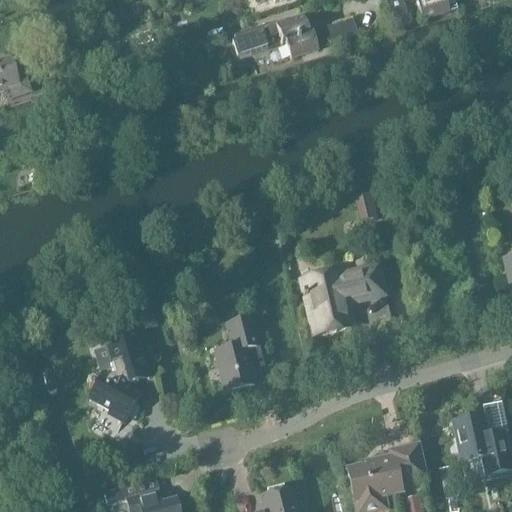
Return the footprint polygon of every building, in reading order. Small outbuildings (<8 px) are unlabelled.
[(395,32),(410,27),(401,0),(395,0),(386,3),(395,32)] [(414,0),(422,23),(449,15),(444,0),(445,0),(414,0)] [(308,36),(303,19),(275,28),(274,25),(230,38),(231,42),(227,44),(232,59),(263,49),(261,43),(278,37),(281,47),(285,46),(291,62),(318,53),(312,34),(308,36)] [(328,46),(357,37),(352,22),(323,31),(328,46)] [(0,95),(8,93),(12,101),(32,93),(25,74),(16,77),(11,61),(0,64),(0,95)] [(32,145),(24,148),(27,158),(35,155),(32,145)] [(337,177),(325,181),(328,190),(340,186),(337,177)] [(349,318),(346,307),(383,298),(377,271),(340,279),(339,275),(302,284),(315,339),(334,334),(332,322),(349,318)] [(65,315),(50,319),(52,328),(68,324),(65,315)] [(225,396),(254,388),(246,353),(259,350),(252,321),(225,328),(231,351),(215,355),(225,396)] [(102,378),(89,403),(125,422),(133,407),(135,407),(139,398),(130,393),(134,385),(152,381),(138,339),(105,348),(115,379),(107,381),(102,378)] [(482,419),(453,425),(462,466),(481,461),(485,480),(511,474),(511,463),(505,435),(486,439),(482,419)] [(382,511),(385,511),(382,498),(400,495),(398,485),(423,479),(416,449),(390,455),(391,460),(373,464),(374,467),(347,474),(355,511),(382,511)] [(445,503),(459,500),(453,469),(439,472),(445,503)] [(123,490),(104,495),(107,507),(127,502),(123,490)] [(295,511),(291,493),(262,500),(264,511),(295,511)] [(157,510),(154,496),(127,503),(129,511),(177,511),(176,504),(157,510)] [(410,511),(423,511),(420,500),(408,503),(410,511)]
